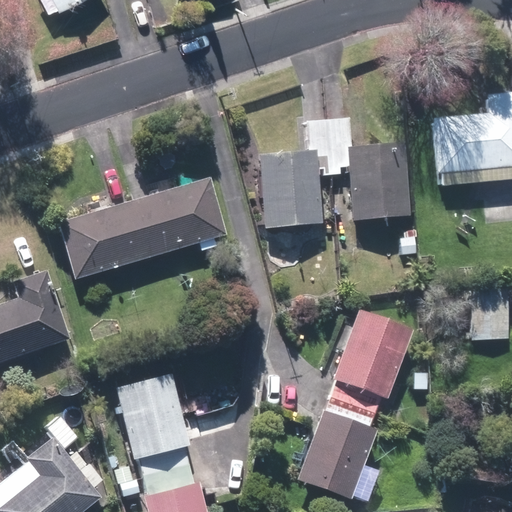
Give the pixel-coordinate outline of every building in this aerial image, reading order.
[(40,0),(47,12),(55,7),(57,12),(77,0),(40,0)] [(511,88),(484,91),(486,113),(433,117),(438,179),(511,173),(511,88)] [(404,142),(350,143),(349,118),(306,119),(307,146),(259,148),(262,224),(318,222),(316,177),(347,176),(348,219),(405,218),(404,142)] [(223,229),(207,178),(57,224),(73,275),(223,229)] [(0,361),(68,337),(44,271),(13,282),(18,296),(0,302),(0,361)] [(505,337),(503,284),(467,286),(470,339),(505,337)] [(412,328),(357,307),(332,375),(388,395),(412,328)] [(115,384),(147,511),(205,511),(169,370),(115,384)] [(376,468),(359,461),(373,426),(324,407),(296,476),(346,496),(348,489),(365,496),(376,468)] [(50,432),(25,452),(28,456),(0,477),(0,511),(72,511),(98,491),(50,432)]
